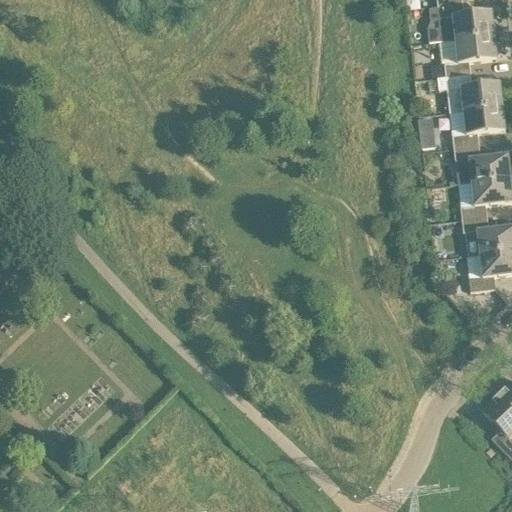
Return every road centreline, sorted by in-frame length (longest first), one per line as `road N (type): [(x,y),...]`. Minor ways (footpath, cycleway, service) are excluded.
road 1 (unclassified): [(353,511),(0,159)]
road 2 (residential): [(511,331),(437,409),(374,511)]
